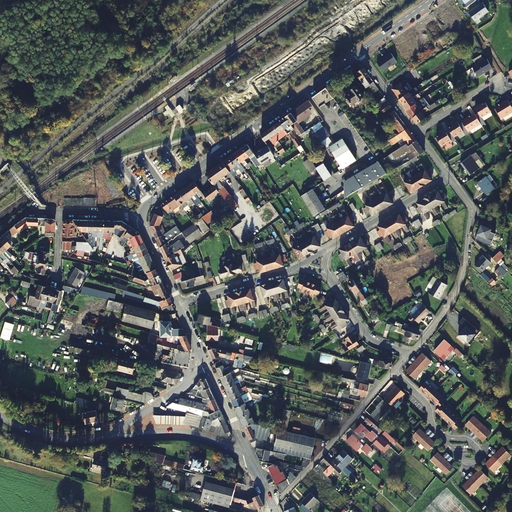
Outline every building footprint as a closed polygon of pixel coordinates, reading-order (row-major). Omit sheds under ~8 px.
[(460,0),(459,1),(465,9),(476,1),(475,0),(460,0)] [(476,22),(489,12),(482,3),(469,12),(476,22)] [(377,61),(383,71),(397,61),(390,52),(377,61)] [(483,61),(480,55),(473,60),(476,65),(483,61)] [(490,66),(487,61),(472,70),(475,74),(490,66)] [(366,88),(371,84),(366,78),(369,76),(364,68),(359,72),(359,73),(357,75),(366,88)] [(374,82),(371,84),(366,88),(369,91),(377,86),(374,82)] [(399,99),(407,95),(400,84),(392,89),(399,99)] [(379,89),(377,86),(369,91),(371,95),(379,89)] [(424,86),(410,95),(409,93),(407,95),(399,99),(398,100),(402,105),(419,94),(424,90),(426,89),(424,86)] [(352,92),(347,96),(353,105),(364,97),(358,87),(352,91),(352,92)] [(330,109),(326,104),(334,98),(327,88),(313,98),(324,114),(330,109)] [(420,98),(419,96),(420,96),(419,94),(402,105),(406,110),(415,104),(414,101),(420,98)] [(425,101),(430,97),(429,95),(415,104),(406,110),(412,118),(430,107),(434,104),(433,102),(428,105),(425,101)] [(379,101),(380,102),(378,103),(384,112),(391,107),(387,100),(385,97),(379,101)] [(511,106),(509,102),(507,99),(501,103),(501,104),(495,108),(502,118),(511,111),(511,106)] [(309,100),(286,117),(295,130),(299,136),(305,132),(300,124),(304,121),(304,122),(305,122),(306,122),(308,122),(309,121),(309,120),(310,119),(310,118),(310,117),(309,117),(308,115),(311,113),(312,112),(312,111),(311,110),(310,108),(313,106),(309,100)] [(491,111),(485,102),(479,106),(479,104),(475,107),(479,113),(475,115),(481,124),(483,126),(486,124),(482,117),(491,111)] [(434,104),(430,107),(412,118),(416,124),(426,118),(423,114),(430,110),(438,106),(436,103),(434,104)] [(168,105),(165,108),(172,118),(175,116),(172,111),(170,108),(168,105)] [(179,113),(183,109),(180,105),(175,108),(179,113)] [(394,110),(390,113),(397,123),(401,120),(394,110)] [(481,124),(475,115),(475,114),(469,117),(461,121),(462,122),(468,132),(481,124)] [(317,118),(314,120),(317,125),(320,123),(323,121),(319,115),(316,117),(317,118)] [(293,139),(301,152),(304,150),(292,132),(295,130),(286,117),(280,121),(289,135),(291,134),(294,138),(293,139)] [(394,125),(400,134),(408,129),(401,120),(397,123),(394,125)] [(283,136),(287,143),(293,139),(294,138),(291,134),(289,135),(280,121),(262,135),(266,141),(269,139),(273,144),(283,136)] [(454,138),(463,132),(465,136),(469,133),(468,132),(462,122),(459,124),(457,121),(453,123),(454,125),(448,128),(448,129),(453,136),(454,138)] [(317,125),(312,128),(316,133),(324,128),(320,123),(317,125)] [(237,131),(234,128),(228,132),(231,136),(237,131)] [(324,128),(316,133),(330,154),(332,153),(342,170),(356,161),(343,139),(335,144),(333,145),(328,137),(330,136),(324,128)] [(396,143),(405,137),(411,146),(417,141),(408,129),(400,134),(394,137),(393,138),(396,143)] [(453,136),(448,129),(445,131),(445,130),(441,132),(442,134),(436,137),(441,147),(443,145),(446,150),(447,149),(447,148),(451,146),(452,146),(453,146),(451,143),(452,142),(455,140),(454,138),(453,136)] [(421,146),(417,141),(411,146),(409,147),(413,152),(421,146)] [(254,160),(257,158),(248,144),(243,147),(250,157),(252,156),(254,160)] [(394,158),(408,151),(404,144),(391,151),(394,158)] [(272,152),(269,146),(255,154),(257,158),(261,164),(274,156),(272,152)] [(422,149),(421,146),(413,152),(416,156),(417,156),(425,152),(422,149)] [(243,147),(239,150),(248,164),(250,163),(248,158),(250,157),(243,147)] [(245,166),(248,164),(239,150),(234,154),(241,163),(243,162),(245,166)] [(234,154),(229,157),(239,171),(244,178),(246,177),(243,172),(246,170),(241,163),(234,154)] [(237,170),(238,172),(239,171),(229,157),(223,161),(231,172),(234,177),(237,174),(235,171),(237,170)] [(303,161),(310,173),(317,169),(310,157),(303,161)] [(471,175),(478,169),(481,167),(478,162),(475,161),(473,163),(468,157),(462,162),(471,175)] [(323,160),(315,165),(323,178),(331,173),(323,160)] [(220,193),(232,209),(237,205),(220,183),(227,178),(225,176),(231,172),(223,161),(206,174),(214,185),(220,193)] [(471,175),(462,162),(461,162),(471,175)] [(374,181),(385,175),(377,163),(354,177),(345,182),(344,199),(349,196),(361,189),(363,188),(368,185),(374,181)] [(420,165),(424,171),(421,173),(427,183),(432,180),(430,177),(434,175),(431,169),(427,171),(423,163),(420,165)] [(421,186),(427,183),(421,173),(418,174),(415,168),(412,170),(421,186)] [(413,177),(410,179),(416,190),(421,186),(412,170),(409,171),(413,177)] [(411,193),(416,190),(410,179),(407,181),(404,175),(401,176),(411,193)] [(493,190),(483,177),(477,183),(486,195),(493,190)] [(189,185),(198,198),(199,197),(197,194),(199,192),(201,196),(204,194),(203,193),(194,182),(189,185)] [(197,199),(198,198),(189,185),(184,189),(193,202),(194,201),(192,197),(194,196),(197,199)] [(220,193),(214,185),(203,193),(204,194),(209,202),(220,193)] [(381,188),(385,194),(382,196),(388,206),(393,203),(391,200),(395,198),(391,192),(388,194),(384,187),(381,188)] [(184,189),(179,193),(188,205),(189,205),(187,201),(189,199),(192,203),(193,202),(184,189)] [(325,211),(312,189),(300,196),(313,217),(324,211),(325,211)] [(438,190),(433,194),(439,204),(442,203),(445,209),(448,207),(443,199),(447,197),(443,192),(440,194),(438,190)] [(375,191),(373,193),(382,209),(388,206),(382,196),(379,198),(375,191)] [(184,203),(186,207),(188,205),(179,193),(173,196),(180,205),(182,208),(183,209),(184,208),(182,205),(184,203)] [(374,200),(371,202),(377,213),(382,209),(373,193),(370,194),(374,200)] [(436,206),(439,204),(433,194),(428,196),(438,213),(440,212),(436,206)] [(168,207),(171,211),(180,205),(173,196),(161,205),(165,210),(168,207)] [(435,215),(438,213),(428,196),(422,200),(428,210),(431,209),(435,215)] [(372,216),(377,213),(371,202),(368,204),(365,198),(362,199),(367,207),(363,209),(366,214),(370,212),(372,216)] [(430,218),(426,212),(428,210),(422,200),(417,203),(419,206),(416,208),(419,214),(422,212),(427,220),(430,218)] [(163,235),(168,231),(167,230),(163,233),(161,228),(159,228),(158,227),(163,216),(157,208),(150,226),(156,238),(163,235)] [(457,212),(455,209),(449,213),(450,213),(448,214),(448,213),(445,215),(447,218),(457,212)] [(194,222),(202,234),(203,234),(210,229),(207,224),(217,217),(211,210),(208,212),(203,216),(198,219),(194,222)] [(343,211),(346,217),(343,219),(349,229),(355,226),(353,223),(356,221),(353,215),(350,217),(345,210),(343,211)] [(401,217),(399,214),(394,217),(397,222),(400,227),(403,226),(407,232),(410,230),(405,223),(408,221),(405,215),(401,217)] [(337,215),(334,216),(344,233),(349,229),(343,219),(340,221),(337,215)] [(335,224),(332,225),(338,236),(344,233),(334,216),(332,218),(335,224)] [(4,235),(3,235),(8,241),(9,239),(14,235),(19,230),(24,227),(25,226),(28,225),(40,224),(47,218),(26,217),(18,222),(11,229),(4,235)] [(388,220),(398,237),(401,236),(397,229),(400,227),(397,222),(394,217),(388,220)] [(46,236),(55,236),(56,222),(55,221),(54,220),(53,219),(47,218),(40,224),(37,227),(37,234),(40,234),(40,231),(45,230),(45,235),(46,236)] [(422,224),(419,219),(416,220),(413,222),(416,228),(419,226),(422,224)] [(75,227),(76,229),(77,228),(71,220),(65,220),(64,221),(64,222),(64,223),(63,238),(75,238),(76,233),(73,233),(73,228),(75,227)] [(86,231),(86,220),(71,220),(77,228),(79,231),(86,231)] [(172,220),(167,224),(171,229),(176,225),(172,220)] [(388,220),(383,223),(389,234),(392,232),(396,238),(398,237),(388,220)] [(105,239),(105,244),(101,255),(101,259),(103,259),(107,248),(113,235),(113,233),(113,221),(103,221),(102,238),(102,239),(105,239)] [(122,222),(113,221),(113,233),(113,235),(117,237),(115,240),(118,241),(119,241),(120,239),(127,242),(130,237),(138,232),(122,222)] [(333,239),(338,236),(332,225),(330,227),(326,221),(324,222),(328,230),(325,232),(328,238),(331,236),(333,239)] [(182,231),(190,242),(202,234),(194,222),(193,223),(182,231)] [(391,242),(387,235),(389,234),(383,223),(378,226),(380,230),(377,232),(380,237),(384,235),(388,243),(391,242)] [(491,228),(482,224),(475,239),(485,243),(486,240),(490,242),(492,237),(488,235),(491,228)] [(181,232),(176,225),(171,229),(169,231),(172,235),(169,237),(171,239),(181,232)] [(308,231),(312,237),(309,239),(315,250),(321,246),(310,230),(308,231)] [(143,242),(138,232),(130,237),(134,246),(143,242)] [(3,235),(0,238),(0,240),(7,249),(9,247),(13,252),(16,250),(13,247),(11,245),(8,241),(3,235)] [(156,238),(161,248),(167,245),(163,235),(156,238)] [(310,253),(315,250),(309,239),(305,241),(302,235),(299,237),(310,253)] [(301,244),(298,246),(304,256),(310,253),(299,237),(297,238),(301,244)] [(361,237),(355,240),(362,251),(365,249),(369,255),(371,253),(366,246),(369,244),(366,238),(363,240),(361,237)] [(6,250),(7,249),(0,240),(0,248),(4,253),(8,258),(10,256),(6,250)] [(363,258),(359,252),(362,251),(355,240),(350,243),(355,251),(361,260),(363,258)] [(299,259),(304,256),(298,246),(295,247),(292,241),(289,243),(299,259)] [(71,243),(63,242),(62,249),(62,251),(75,250),(76,247),(74,247),(74,248),(71,248),(71,243)] [(145,247),(143,242),(134,246),(137,252),(145,247)] [(384,248),(380,242),(377,244),(374,246),(378,252),(381,250),(384,248)] [(345,246),(352,257),(354,255),(358,261),(361,260),(355,251),(350,243),(345,246)] [(175,247),(174,246),(169,249),(162,252),(166,260),(178,254),(183,251),(179,245),(175,247)] [(353,265),(349,259),(352,257),(345,246),(340,250),(342,253),(339,255),(342,261),(345,259),(350,266),(353,265)] [(147,252),(145,247),(137,252),(139,256),(147,252)] [(488,254),(493,258),(500,252),(496,247),(488,254)] [(113,250),(107,248),(103,259),(109,260),(113,250)] [(276,249),(278,256),(275,256),(278,268),(284,266),(283,262),(287,261),(285,255),(281,256),(279,248),(276,249)] [(266,259),(263,260),(266,272),(272,270),(267,251),(264,252),(266,259)] [(270,251),(267,251),(272,270),(278,268),(275,256),(271,257),(270,251)] [(41,258),(39,257),(38,261),(46,264),(49,254),(42,252),(41,258)] [(171,270),(182,265),(178,254),(166,260),(171,270)] [(261,273),(266,272),(263,260),(260,261),(258,254),(256,255),(258,263),(254,264),(256,270),(260,269),(261,273)] [(475,265),(482,272),(492,262),(485,256),(475,265)] [(152,261),(149,257),(141,260),(138,262),(136,263),(136,264),(138,264),(140,267),(143,265),(152,261)] [(46,264),(38,261),(37,265),(37,267),(38,268),(37,272),(44,274),(46,264)] [(154,267),(152,261),(143,265),(144,268),(140,270),(144,272),(145,271),(154,267)] [(233,263),(234,265),(229,266),(232,275),(242,272),(240,265),(238,265),(237,261),(233,263)] [(232,275),(229,266),(224,267),(224,265),(220,266),(221,270),(219,270),(222,278),(232,275)] [(502,272),(498,276),(501,279),(507,272),(504,269),(501,266),(498,269),(502,272)] [(157,274),(154,267),(145,271),(149,278),(157,274)] [(81,277),(73,271),(63,285),(72,291),(81,277)] [(145,279),(130,275),(129,278),(133,279),(133,280),(146,284),(148,287),(160,281),(157,274),(149,278),(146,279),(145,279)] [(194,283),(206,280),(204,275),(187,281),(183,282),(182,282),(184,289),(195,285),(194,283)] [(129,282),(115,277),(112,287),(124,291),(126,291),(129,282)] [(284,279),(278,281),(281,293),(285,292),(287,300),(289,299),(284,279)] [(447,285),(437,279),(429,293),(439,299),(443,293),(442,292),(447,285)] [(308,293),(312,284),(302,280),(299,288),(301,289),(299,292),(303,294),(304,292),(308,293)] [(357,293),(360,297),(363,295),(354,280),(350,282),(356,292),(358,291),(359,292),(357,293)] [(146,288),(141,286),(140,289),(146,291),(146,292),(152,289),(155,296),(161,296),(163,299),(168,297),(160,281),(148,287),(146,288)] [(281,301),(279,294),(281,293),(278,281),(273,283),(273,286),(278,302),(281,301)] [(267,284),(270,297),(274,296),(275,303),(278,302),(273,286),(273,283),(267,284)] [(267,298),(270,297),(267,284),(261,286),(267,305),(269,305),(267,298)] [(319,295),(322,288),(312,284),(308,293),(313,295),(312,297),(316,299),(317,295),(319,295)] [(251,289),(245,291),(249,302),(252,301),(255,309),(257,308),(251,289)] [(39,292),(33,291),(30,302),(24,301),(23,310),(35,313),(35,310),(36,305),(39,292)] [(248,311),(246,303),(249,302),(245,291),(239,292),(246,311),(248,311)] [(233,294),(237,306),(241,305),(243,312),(246,311),(239,292),(233,294)] [(15,293),(4,302),(10,308),(20,299),(15,293)] [(47,308),(50,295),(44,293),(41,307),(47,308)] [(236,314),(234,307),(237,306),(233,294),(228,296),(229,300),(225,301),(227,308),(231,306),(234,315),(236,314)] [(46,312),(46,315),(43,329),(47,330),(50,317),(53,318),(57,297),(50,295),(47,308),(46,312)] [(158,301),(149,299),(148,303),(151,304),(151,305),(156,306),(157,306),(159,306),(160,305),(162,310),(173,309),(168,297),(163,299),(158,301)] [(321,313),(327,309),(329,312),(339,305),(336,300),(332,302),(330,299),(325,302),(327,306),(320,311),(321,313)] [(154,312),(121,303),(120,307),(123,308),(120,319),(123,320),(150,327),(151,323),(155,324),(156,322),(159,323),(158,334),(175,334),(185,334),(181,327),(174,328),(169,318),(177,317),(175,313),(162,316),(154,312)] [(430,311),(423,304),(411,316),(418,323),(430,311)] [(343,310),(339,305),(329,312),(331,314),(325,318),(326,321),(343,310)] [(346,315),(343,310),(326,321),(328,323),(334,319),(336,322),(346,315)] [(209,320),(210,317),(199,314),(197,321),(207,324),(218,326),(219,327),(220,323),(209,320)] [(349,320),(346,315),(336,322),(337,324),(331,328),(333,331),(341,325),(343,329),(348,325),(346,322),(349,320)] [(474,339),(473,338),(474,337),(475,337),(480,331),(463,317),(458,323),(464,328),(458,334),(468,343),(470,344),(474,339)] [(207,340),(217,340),(218,326),(207,324),(207,340)] [(411,337),(418,340),(420,335),(403,328),(401,332),(405,333),(405,332),(407,333),(406,335),(404,340),(409,342),(411,337)] [(339,336),(337,333),(331,337),(333,340),(335,343),(340,339),(339,336)] [(185,334),(175,334),(180,346),(157,340),(155,344),(162,346),(182,351),(191,348),(185,334)] [(350,349),(358,344),(352,335),(346,339),(347,340),(344,342),(349,350),(350,349)] [(434,351),(440,358),(443,355),(446,358),(450,353),(447,351),(451,346),(444,340),(434,351)] [(119,354),(71,341),(68,350),(108,361),(109,357),(118,359),(119,354)] [(68,352),(32,343),(31,347),(67,356),(67,354),(68,352)] [(191,348),(182,351),(162,346),(161,349),(170,351),(169,356),(162,355),(161,359),(161,362),(186,367),(191,348)] [(219,355),(235,359),(233,366),(236,367),(242,368),(245,355),(244,355),(235,353),(233,352),(222,350),(218,349),(206,346),(211,358),(219,355)] [(245,355),(252,356),(253,349),(246,347),(244,355),(245,355)] [(453,351),(460,358),(462,354),(456,348),(453,351)] [(415,379),(423,370),(431,361),(423,354),(419,357),(420,358),(418,360),(417,359),(414,357),(412,360),(409,363),(412,365),(413,366),(411,368),(410,367),(407,371),(415,379)] [(374,360),(372,364),(390,368),(392,363),(391,363),(393,358),(388,356),(387,362),(380,360),(379,363),(377,362),(378,361),(374,360)] [(119,359),(118,363),(117,370),(131,374),(134,363),(119,359)] [(214,364),(220,376),(230,372),(237,369),(236,367),(233,366),(231,366),(228,366),(226,367),(225,367),(223,368),(222,366),(221,363),(220,361),(214,364)] [(357,377),(367,379),(371,364),(361,362),(357,377)] [(449,363),(445,367),(454,375),(457,372),(454,369),(449,363)] [(178,373),(164,370),(161,381),(174,384),(178,378),(178,373)] [(237,372),(231,375),(230,372),(220,376),(222,381),(240,374),(239,372),(237,373),(237,372)] [(237,377),(241,376),(240,374),(222,381),(225,388),(235,383),(234,380),(237,379),(237,377)] [(204,389),(204,390),(209,387),(205,378),(204,378),(203,378),(202,378),(194,387),(196,387),(204,389)] [(99,390),(125,398),(127,392),(127,390),(116,387),(115,390),(104,387),(106,380),(102,379),(100,386),(99,390)] [(239,383),(244,382),(243,380),(235,383),(225,388),(228,394),(238,390),(236,386),(240,385),(239,383)] [(358,391),(367,393),(369,385),(360,383),(360,382),(354,381),(354,384),(352,383),(351,383),(350,388),(353,389),(352,391),(354,391),(353,394),(357,395),(358,391)] [(437,404),(436,405),(439,407),(441,405),(445,401),(442,398),(444,397),(437,390),(430,384),(428,386),(425,383),(420,389),(423,392),(424,391),(426,394),(426,395),(428,397),(429,398),(433,402),(434,401),(437,404)] [(252,390),(246,388),(246,387),(245,386),(238,390),(228,394),(231,400),(240,396),(248,392),(251,393),(252,390)] [(384,399),(392,406),(404,393),(396,386),(384,399)] [(204,390),(203,390),(208,401),(214,398),(209,387),(204,390)] [(339,388),(338,395),(349,397),(350,389),(339,388)] [(127,392),(125,398),(141,404),(143,404),(152,399),(149,393),(144,392),(142,393),(141,396),(127,392)] [(244,403),(249,401),(252,399),(248,392),(240,396),(231,400),(234,407),(244,403)] [(110,409),(121,412),(124,401),(113,398),(110,409)] [(220,409),(214,398),(208,401),(211,408),(208,408),(207,405),(197,403),(197,401),(194,401),(194,402),(180,398),(178,404),(208,411),(209,414),(220,409)] [(95,403),(83,400),(82,405),(85,405),(101,410),(102,404),(95,402),(95,403)] [(391,408),(382,400),(377,406),(378,407),(371,415),(378,421),(391,408)] [(340,406),(352,409),(353,405),(341,401),(340,406)] [(213,421),(215,420),(223,416),(220,409),(209,414),(208,411),(178,404),(173,402),(166,407),(179,411),(178,417),(154,416),(153,420),(152,424),(187,424),(190,424),(209,430),(210,426),(213,421)] [(239,417),(249,412),(244,403),(234,407),(239,417)] [(82,405),(81,405),(85,424),(105,419),(104,412),(97,414),(96,410),(86,412),(85,405),(82,405)] [(458,420),(460,419),(453,412),(446,406),(444,408),(441,405),(439,407),(436,411),(439,414),(440,413),(443,416),(442,417),(446,420),(450,423),(450,422),(454,426),(453,426),(456,429),(461,423),(458,420)] [(331,414),(343,418),(345,413),(329,409),(328,414),(331,414)] [(253,421),(249,412),(239,417),(243,427),(251,423),(253,421)] [(329,421),(341,424),(343,418),(331,414),(329,421)] [(231,435),(223,416),(215,420),(219,429),(221,435),(227,437),(231,435)] [(466,424),(470,428),(470,427),(473,429),(472,430),(469,433),(472,436),(475,438),(478,435),(479,435),(481,436),(480,437),(484,441),(492,433),(483,424),(474,416),(466,424)] [(362,424),(359,427),(360,428),(357,432),(364,438),(366,436),(373,442),(379,436),(383,431),(368,418),(365,421),(370,426),(372,424),(374,425),(372,427),(376,431),(375,432),(373,430),(371,432),(362,424)] [(219,429),(215,420),(213,421),(210,426),(219,429)] [(257,440),(255,436),(254,434),(258,433),(255,427),(260,428),(261,425),(252,423),(251,423),(243,427),(251,442),(257,440)] [(219,429),(210,426),(209,430),(221,435),(219,429)] [(276,439),(275,439),(274,445),(311,454),(315,438),(306,436),(304,436),(304,435),(279,429),(276,439)] [(413,437),(421,445),(429,452),(436,444),(431,440),(435,435),(432,432),(429,430),(425,434),(420,430),(413,437)] [(398,443),(386,432),(383,434),(393,444),(395,443),(397,444),(398,443)] [(363,444),(352,435),(347,441),(359,451),(361,449),(360,448),(363,444)] [(385,453),(390,447),(380,437),(374,443),(385,453)] [(374,449),(368,443),(363,449),(368,454),(374,449)] [(269,456),(276,457),(277,452),(257,447),(255,452),(258,458),(268,460),(269,456)] [(500,451),(499,453),(498,452),(495,449),(493,451),(489,454),(492,457),(493,458),(491,460),(491,459),(486,463),(494,471),(503,463),(511,455),(503,447),(500,450),(500,451)] [(338,455),(348,464),(352,458),(342,450),(338,455)] [(163,463),(164,459),(164,456),(150,453),(148,459),(163,463)] [(451,455),(448,453),(444,457),(439,453),(432,460),(440,467),(448,475),(454,467),(450,463),(454,458),(451,455)] [(349,475),(351,472),(345,466),(348,464),(338,455),(333,461),(349,475)] [(189,462),(193,463),(191,469),(203,472),(205,466),(204,466),(204,464),(202,464),(202,462),(198,461),(198,459),(196,459),(196,457),(190,456),(189,462)] [(323,460),(330,466),(326,470),(324,473),(328,477),(337,467),(326,456),(323,460)] [(301,466),(302,467),(305,467),(307,465),(308,465),(310,459),(304,458),(301,466)] [(106,474),(107,471),(104,470),(106,462),(95,459),(92,468),(90,467),(90,470),(106,474)] [(183,464),(168,460),(167,464),(182,468),(183,464)] [(280,472),(276,464),(266,461),(272,476),(280,472)] [(333,461),(348,475),(349,475),(333,461)] [(322,471),(321,472),(328,478),(328,477),(324,473),(326,470),(319,464),(317,466),(322,471)] [(326,481),(328,479),(328,478),(321,472),(322,471),(317,466),(314,469),(319,474),(326,481)] [(477,473),(475,475),(475,474),(472,471),(469,474),(466,477),(468,480),(469,480),(467,482),(467,481),(463,485),(471,493),(479,485),(489,477),(480,468),(476,472),(477,473)] [(287,478),(284,470),(280,472),(272,476),(280,494),(296,478),(291,473),(289,474),(287,478)] [(310,484),(322,495),(331,486),(326,481),(319,474),(310,484)] [(191,497),(208,502),(213,482),(206,480),(202,494),(192,491),(192,492),(191,497)] [(236,488),(213,482),(208,502),(230,508),(232,502),(232,500),(236,488)] [(318,499),(311,493),(299,505),(305,511),(310,511),(311,511),(309,508),(318,499)] [(245,501),(236,498),(235,501),(247,504),(249,507),(255,504),(259,510),(262,509),(264,507),(264,506),(258,495),(255,496),(245,501)] [(242,505),(232,502),(230,508),(235,509),(241,511),(242,505)]
